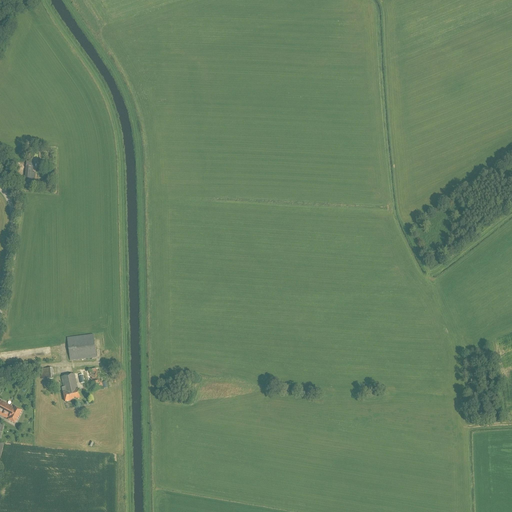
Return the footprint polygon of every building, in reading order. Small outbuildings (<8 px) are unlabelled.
[(34,187),(34,184),(35,173),(33,173),(33,162),(27,161),(25,183),(24,186),(34,187)] [(70,361),(96,357),(93,335),(67,338),(70,361)] [(41,380),(53,378),(53,368),(40,369),(41,380)] [(90,392),(103,389),(99,369),(86,371),(90,392)] [(78,390),(74,374),(61,377),(64,387),(62,388),(65,402),(81,398),(79,390),(78,390)] [(15,408),(1,401),(0,402),(0,414),(9,420),(8,420),(15,424),(22,411),(15,407),(15,408)]
